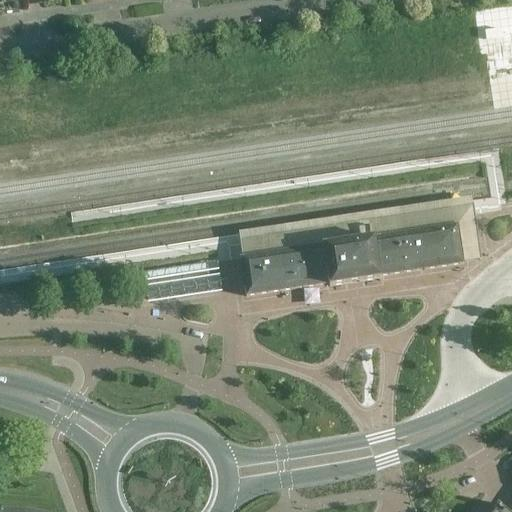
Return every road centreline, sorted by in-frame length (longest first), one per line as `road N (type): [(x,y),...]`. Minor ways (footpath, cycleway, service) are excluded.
road 1 (residential): [(0,47),(293,7)]
road 2 (secondary): [(230,492),(384,462),(469,415)]
road 3 (secondary): [(469,415),(379,440),(226,462)]
road 4 (secondary): [(132,433),(46,388),(0,377)]
road 5 (secondary): [(0,400),(63,425),(108,464)]
